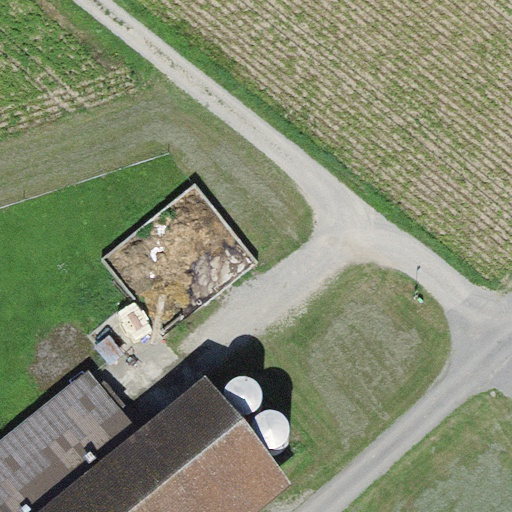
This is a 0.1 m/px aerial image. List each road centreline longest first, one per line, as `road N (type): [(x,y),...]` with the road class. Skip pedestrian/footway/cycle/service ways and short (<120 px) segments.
road 1 (track): [(100,0),(511,333)]
road 2 (unclassified): [(310,511),(511,336)]
